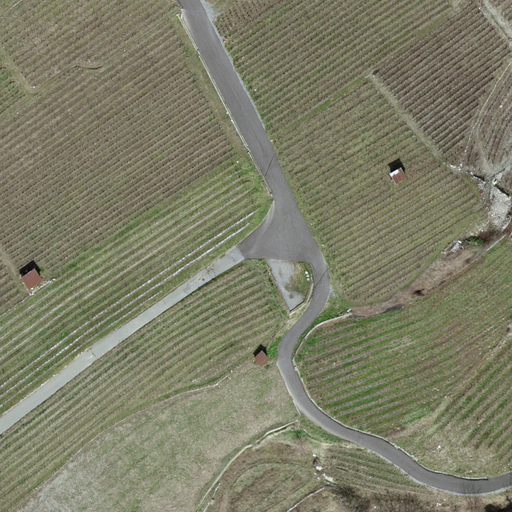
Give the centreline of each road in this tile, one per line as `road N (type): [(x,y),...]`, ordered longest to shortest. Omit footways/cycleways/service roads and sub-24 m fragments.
road 1 (unclassified): [(511,477),(479,485),(433,478),(329,423),(303,400),(286,353),(321,279),(299,230)]
road 2 (unclassified): [(299,230),(212,270),(0,425)]
road 3 (unclassified): [(187,0),(299,230)]
